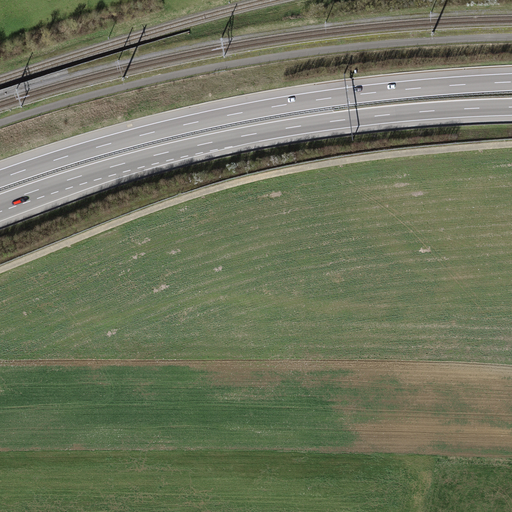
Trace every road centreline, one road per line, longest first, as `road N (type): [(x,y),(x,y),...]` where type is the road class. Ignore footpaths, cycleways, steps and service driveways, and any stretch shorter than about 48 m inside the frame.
road 1 (track): [(511,144),(371,156),(257,177),(141,212),(0,269)]
road 2 (motorway): [(511,81),(268,107),(145,133),(0,179)]
road 3 (motorway): [(0,203),(136,159),(284,128),(511,107)]
